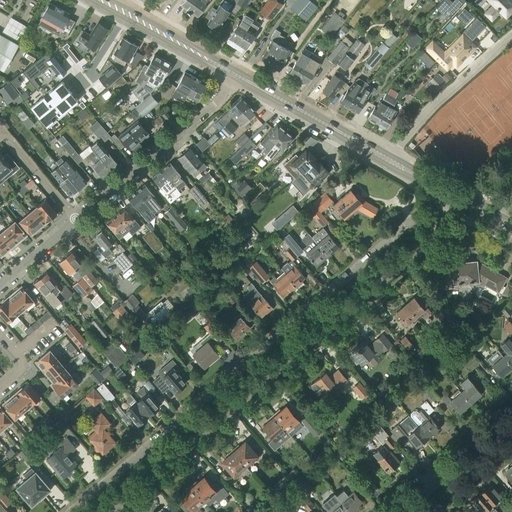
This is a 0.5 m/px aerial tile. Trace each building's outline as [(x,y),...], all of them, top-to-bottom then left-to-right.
[(184,0),(180,5),(189,11),(197,0),(184,0)] [(196,17),(207,3),(207,2),(208,0),(197,0),(189,11),(196,17)] [(248,0),(238,0),(236,3),(243,8),(248,0)] [(271,21),(283,5),(276,0),(267,0),(259,12),(271,21)] [(305,21),(318,7),(310,0),(286,0),(285,2),(287,3),(286,4),(289,7),(305,21)] [(442,0),(436,8),(448,19),(464,1),(463,0),(442,0)] [(505,15),(511,8),(511,2),(509,0),(489,0),(494,4),(484,14),(491,21),(501,11),(505,15)] [(228,11),(232,5),(225,1),(221,7),(219,6),(216,11),(207,24),(217,30),(226,18),(229,12),(228,11)] [(52,32),(65,39),(75,21),(68,17),(69,14),(49,2),(39,19),(54,27),(52,32)] [(463,7),(454,17),(463,27),(473,17),(463,7)] [(331,38),(345,20),(334,12),(321,30),(331,38)] [(234,48),(253,20),(245,15),(239,23),(229,38),(229,39),(227,43),(234,48)] [(476,17),(462,32),(471,41),(485,26),(476,17)] [(245,49),(255,34),(260,25),(253,20),(234,48),(242,53),(245,49)] [(8,22),(1,34),(18,44),(25,32),(8,22)] [(85,33),(80,41),(94,50),(108,30),(107,29),(107,28),(103,25),(102,26),(98,23),(90,36),(85,33)] [(345,33),(348,29),(343,25),(340,29),(345,33)] [(271,64),(284,41),(286,38),(279,35),(280,32),(276,30),(273,34),(269,39),(271,41),(261,58),(271,64)] [(415,33),(406,43),(412,48),(421,38),(415,33)] [(0,69),(3,71),(18,45),(0,34),(0,69)] [(432,42),(425,49),(447,69),(453,63),(456,65),(466,55),(464,52),(471,44),(462,36),(445,54),(432,42)] [(118,63),(130,42),(122,38),(113,54),(115,55),(113,60),(118,63)] [(346,70),(354,61),(353,60),(365,45),(357,39),(337,63),(346,70)] [(279,72),(291,51),(288,50),(291,44),(284,41),(271,64),(269,66),(279,72)] [(334,65),(349,48),(341,41),(326,59),(334,65)] [(129,62),(137,46),(130,42),(118,63),(123,66),(124,66),(127,61),(129,62)] [(389,48),(383,42),(363,65),(370,70),(389,48)] [(313,54),(308,51),(306,50),(298,62),(297,61),(289,73),(290,74),(291,77),(295,79),(297,78),(298,79),(313,54)] [(423,51),(418,57),(423,63),(429,68),(434,63),(429,57),(423,51)] [(53,56),(50,58),(46,53),(23,73),(38,91),(57,76),(59,78),(66,72),(53,56)] [(307,84),(315,72),(315,71),(322,59),(313,54),(298,79),(299,80),(300,82),(303,84),(306,83),(307,84)] [(155,73),(163,60),(154,55),(148,68),(144,66),(136,82),(141,85),(144,80),(146,81),(149,76),(152,78),(155,72),(155,73)] [(164,77),(171,64),(163,60),(155,73),(155,72),(152,78),(149,76),(146,81),(144,80),(141,85),(141,86),(149,90),(154,89),(159,81),(161,82),(164,77)] [(107,88),(121,76),(113,66),(99,78),(107,88)] [(332,98),(343,81),(338,78),(341,74),(337,71),(322,91),(332,98)] [(189,75),(185,72),(172,97),(183,103),(185,99),(196,78),(189,74),(189,75)] [(437,91),(445,83),(442,79),(437,74),(428,82),(437,91)] [(117,90),(127,82),(122,76),(112,85),(117,90)] [(197,101),(206,84),(199,80),(200,80),(196,78),(185,99),(195,104),(197,101)] [(8,81),(0,87),(0,93),(4,98),(7,102),(18,94),(8,81)] [(62,82),(31,108),(46,126),(78,101),(62,82)] [(348,107),(349,107),(356,94),(361,86),(354,82),(348,90),(344,96),(343,95),(339,102),(343,104),(343,106),(347,108),(348,107)] [(356,94),(349,107),(349,108),(349,110),(353,112),(355,111),(358,113),(371,92),(364,88),(359,96),(358,95),(362,87),(361,86),(356,94)] [(375,123),(376,124),(392,97),(386,94),(381,103),(380,102),(377,107),(375,106),(368,119),(369,119),(369,121),(373,124),(375,123)] [(157,103),(150,95),(134,109),(135,110),(138,113),(141,117),(157,103)] [(392,97),(376,124),(378,125),(378,127),(382,129),(384,128),(386,129),(393,117),(396,111),(392,108),(397,100),(392,97)] [(236,117),(249,106),(242,98),(229,110),(230,110),(215,125),(220,130),(221,128),(226,124),(235,116),(236,117)] [(243,124),(255,113),(249,106),(236,117),(235,116),(226,124),(221,128),(220,130),(226,137),(241,123),(243,124)] [(89,115),(83,109),(81,110),(80,111),(86,118),(89,115)] [(128,129),(138,140),(147,133),(139,123),(143,119),(141,117),(138,113),(135,110),(129,115),(133,119),(133,123),(128,127),(129,128),(128,129)] [(166,112),(162,116),(170,125),(174,121),(166,112)] [(148,114),(144,118),(148,122),(152,118),(148,114)] [(158,116),(153,120),(157,125),(162,121),(158,116)] [(31,120),(28,117),(23,121),(26,125),(31,120)] [(102,143),(111,137),(109,135),(110,135),(108,132),(102,125),(93,133),(102,143)] [(265,156),(285,132),(277,125),(266,138),(261,144),(266,147),(262,153),(265,156)] [(129,148),(138,140),(128,129),(119,137),(129,148)] [(249,131),(248,130),(244,134),(236,142),(240,147),(253,135),(250,131),(249,131)] [(282,152),(293,138),(285,132),(265,156),(268,158),(277,148),(282,152)] [(204,137),(196,145),(202,152),(218,138),(215,134),(207,141),(204,137)] [(63,135),(58,139),(62,145),(77,164),(83,160),(78,154),(67,141),(63,135)] [(230,158),(236,164),(255,145),(250,139),(230,158)] [(89,146),(93,151),(110,171),(117,164),(108,153),(99,142),(97,142),(90,147),(89,146)] [(89,146),(78,154),(83,160),(86,157),(92,165),(102,177),(110,171),(93,151),(89,146)] [(200,172),(206,167),(203,163),(191,148),(184,153),(200,172)] [(305,151),(290,164),(299,175),(314,161),(313,159),(314,158),(308,151),(307,152),(305,151)] [(194,177),(200,172),(184,153),(178,158),(190,173),(194,177)] [(0,173),(5,180),(19,168),(7,154),(2,158),(0,155),(0,173)] [(66,160),(58,166),(78,189),(81,187),(83,187),(85,185),(86,183),(86,182),(76,169),(75,170),(66,160)] [(299,175),(291,182),(302,195),(310,187),(311,188),(328,173),(320,164),(318,165),(314,161),(299,175)] [(180,193),(182,191),(180,189),(185,184),(179,176),(180,175),(170,163),(161,171),(177,189),(178,190),(178,191),(180,193)] [(58,166),(51,172),(60,183),(59,183),(70,196),(71,195),(73,195),(76,193),(76,191),(78,189),(58,166)] [(177,189),(161,171),(153,178),(163,190),(164,189),(171,197),(178,191),(178,190),(177,189)] [(208,181),(213,178),(208,172),(204,176),(208,181)] [(208,191),(213,187),(208,181),(204,176),(199,180),(208,191)] [(242,198),(252,189),(242,179),(233,188),(242,198)] [(154,214),(162,207),(154,197),(154,196),(145,185),(136,192),(154,214)] [(204,209),(210,204),(194,185),(189,190),(204,209)] [(252,189),(242,198),(248,204),(259,193),(253,187),(252,189)] [(355,197),(350,191),(333,205),(344,218),(356,208),(372,218),(377,209),(364,201),(358,194),(355,197)] [(154,214),(136,192),(128,198),(138,210),(139,209),(149,222),(156,216),(154,214)] [(321,212),(332,202),(324,193),(313,203),(321,212)] [(45,200),(36,207),(48,221),(57,214),(45,200)] [(312,203),(306,208),(316,220),(316,219),(323,227),(328,222),(322,215),(312,203)] [(291,205),(274,220),(279,227),(297,212),(291,205)] [(36,207),(28,214),(40,228),(48,221),(36,207)] [(171,207),(164,213),(181,231),(187,225),(183,220),(183,221),(171,207)] [(124,209),(115,217),(120,222),(124,227),(126,229),(128,232),(131,235),(141,227),(128,213),(124,209)] [(28,214),(19,221),(31,235),(40,228),(28,214)] [(232,219),(228,214),(222,219),(232,231),(242,223),(236,215),(232,219)] [(126,229),(124,227),(120,222),(115,217),(107,224),(110,228),(109,229),(119,240),(122,237),(126,241),(132,236),(131,235),(128,232),(126,229)] [(15,222),(6,229),(18,243),(26,235),(15,222)] [(327,256),(338,246),(323,228),(312,238),(327,256)] [(6,229),(0,233),(0,238),(9,250),(18,243),(6,229)] [(103,229),(99,229),(97,231),(96,234),(93,238),(100,246),(97,248),(105,258),(112,253),(108,248),(114,242),(103,229)] [(152,234),(145,241),(151,248),(158,241),(152,234)] [(316,265),(327,256),(312,238),(308,234),(303,238),(308,244),(303,249),(306,253),(306,254),(316,265)] [(284,241),(287,244),(290,248),(296,256),(297,256),(302,252),(290,237),(284,241)] [(0,238),(0,256),(1,257),(9,250),(0,238)] [(121,241),(116,245),(122,252),(127,248),(121,241)] [(204,256),(209,251),(204,245),(199,250),(204,256)] [(290,248),(286,251),(285,252),(291,260),(296,256),(290,248)] [(73,251),(66,257),(77,271),(89,284),(91,287),(98,281),(90,271),(89,271),(86,267),(84,268),(81,265),(83,263),(73,251)] [(193,259),(186,251),(179,257),(187,265),(193,259)] [(123,272),(133,264),(122,252),(113,260),(123,272)] [(133,264),(138,260),(131,252),(127,256),(133,264)] [(242,260),(262,283),(269,277),(256,263),(254,265),(247,256),(242,260)] [(69,275),(71,273),(78,281),(72,287),(82,298),(93,289),(91,287),(89,284),(77,271),(66,257),(59,263),(69,275)] [(244,277),(250,272),(241,261),(235,266),(244,277)] [(475,264),(475,262),(450,264),(450,266),(447,267),(435,277),(445,288),(451,282),(452,283),(458,283),(458,284),(471,283),(471,281),(477,281),(478,280),(498,291),(505,279),(478,264),(475,264)] [(292,268),(287,263),(281,269),(285,273),(297,288),(303,282),(302,281),(305,278),(295,266),(292,268)] [(62,303),(73,294),(65,285),(63,286),(60,281),(57,283),(48,272),(41,278),(58,298),(60,301),(62,303)] [(297,288),(285,273),(277,280),(274,277),(270,281),(272,284),(283,297),(290,291),(291,293),(297,288)] [(41,278),(34,284),(48,300),(50,299),(55,305),(60,301),(58,298),(41,278)] [(262,318),(272,309),(254,287),(255,287),(251,283),(248,286),(247,289),(249,291),(243,296),(262,318)] [(201,292),(193,284),(186,290),(193,299),(201,292)] [(508,297),(511,288),(511,287),(507,285),(503,294),(508,297)] [(21,287),(13,294),(24,308),(33,301),(21,287)] [(230,304),(236,300),(230,291),(224,295),(230,304)] [(13,294),(4,302),(16,315),(24,308),(13,294)] [(146,316),(137,305),(139,303),(132,295),(124,302),(149,333),(171,314),(161,303),(146,316)] [(419,303),(414,297),(405,305),(417,320),(422,316),(425,320),(432,314),(421,302),(419,303)] [(4,302),(0,305),(0,313),(7,322),(16,315),(4,302)] [(123,325),(132,317),(121,304),(112,312),(123,325)] [(511,312),(505,304),(499,309),(507,318),(511,313),(511,312)] [(413,323),(417,320),(405,305),(396,313),(401,319),(399,320),(405,327),(411,321),(413,323)] [(448,322),(453,318),(443,305),(437,309),(448,322)] [(195,306),(179,319),(184,325),(200,311),(195,306)] [(236,340),(249,328),(250,328),(238,315),(234,319),(236,321),(230,326),(233,330),(230,333),(236,340)] [(64,329),(63,330),(79,348),(87,341),(71,323),(69,325),(63,319),(59,323),(64,329)] [(95,319),(92,322),(104,337),(108,334),(95,319)] [(511,336),(511,335),(511,325),(507,320),(502,325),(511,336)] [(204,368),(219,355),(211,347),(217,342),(212,335),(217,331),(209,322),(205,326),(204,327),(209,333),(202,340),(201,344),(203,346),(193,355),(204,368)] [(145,343),(151,338),(148,334),(142,339),(145,343)] [(383,351),(390,345),(382,335),(375,341),(376,342),(369,349),(362,342),(352,351),(354,353),(350,356),(356,364),(360,361),(362,363),(368,358),(374,365),(381,359),(377,355),(383,350),(383,351)] [(408,350),(413,346),(405,336),(400,341),(408,350)] [(511,367),(511,343),(508,339),(501,345),(505,350),(501,354),(511,367)] [(116,367),(128,357),(119,347),(107,357),(116,367)] [(49,350),(36,362),(43,370),(57,359),(49,350)] [(511,368),(511,367),(501,354),(497,350),(487,358),(492,365),(492,366),(501,377),(511,368)] [(135,365),(141,360),(135,353),(129,357),(135,365)] [(476,367),(481,363),(472,353),(467,357),(476,367)] [(471,372),(476,367),(467,357),(465,355),(461,358),(463,361),(462,362),(471,372)] [(57,359),(43,370),(50,379),(64,367),(57,359)] [(162,378),(156,383),(163,391),(168,386),(173,392),(175,391),(175,392),(186,383),(182,378),(185,376),(180,370),(181,369),(172,360),(158,372),(162,378)] [(425,371),(430,366),(427,362),(421,366),(425,371)] [(189,363),(184,367),(189,372),(194,369),(189,363)] [(104,378),(112,370),(108,366),(100,373),(104,378)] [(54,383),(51,385),(55,389),(57,387),(71,375),(64,367),(50,379),(54,383)] [(346,380),(338,370),(329,378),(325,373),(309,386),(318,397),(329,388),(332,392),(346,380)] [(138,377),(143,384),(147,380),(142,374),(138,377)] [(59,389),(56,391),(62,398),(78,384),(71,375),(57,387),(59,389)] [(472,383),(467,377),(460,383),(463,386),(458,389),(470,404),(481,394),(472,383)] [(365,399),(370,395),(359,382),(352,388),(361,399),(364,397),(365,399)] [(28,385),(20,392),(31,405),(40,398),(28,385)] [(148,415),(159,406),(148,394),(149,393),(144,387),(137,393),(142,398),(137,402),(148,415)] [(430,389),(428,387),(423,391),(426,394),(433,402),(434,403),(439,398),(431,388),(430,389)] [(94,407),(103,398),(94,388),(84,396),(94,407)] [(470,404),(458,389),(448,398),(446,395),(442,399),(449,407),(452,404),(459,413),(470,404)] [(20,392),(12,399),(23,412),(31,405),(20,392)] [(383,404),(389,399),(383,393),(378,397),(383,404)] [(130,394),(126,397),(127,402),(129,406),(130,408),(126,411),(137,424),(148,415),(137,402),(130,394)] [(431,404),(433,402),(426,394),(425,395),(427,397),(426,398),(431,404)] [(12,399),(3,406),(15,419),(23,412),(12,399)] [(118,405),(113,399),(108,403),(121,419),(126,414),(119,405),(118,405)] [(428,415),(434,410),(426,401),(420,406),(423,409),(419,413),(417,411),(413,411),(410,413),(410,417),(418,427),(417,427),(428,439),(440,429),(428,415)] [(300,423),(286,407),(281,412),(279,410),(274,415),(287,430),(286,430),(291,436),(303,426),(300,423)] [(0,409),(0,408),(0,425),(3,429),(12,422),(0,409)] [(65,424),(73,417),(67,411),(59,417),(65,424)] [(102,454),(115,443),(103,429),(110,424),(101,414),(90,424),(96,432),(88,438),(95,446),(93,448),(99,454),(101,453),(102,454)] [(315,437),(322,431),(308,414),(300,421),(315,437)] [(280,446),(286,441),(281,435),(286,430),(287,430),(274,415),(267,420),(269,422),(263,427),(280,446)] [(60,432),(66,427),(60,420),(54,425),(60,432)] [(409,433),(403,426),(400,423),(390,431),(398,440),(403,436),(405,438),(406,437),(416,449),(428,439),(417,427),(409,433)] [(388,472),(399,463),(389,450),(396,444),(389,436),(384,440),(386,443),(373,455),(388,472)] [(62,478),(78,465),(69,455),(75,449),(67,439),(60,445),(62,447),(47,460),(62,478)] [(259,458),(245,442),(240,447),(238,446),(232,451),(245,466),(251,461),(253,463),(259,458)] [(24,447),(18,452),(26,462),(32,457),(24,447)] [(236,478),(241,473),(239,471),(245,466),(232,451),(226,456),(228,458),(222,462),(236,478)] [(303,475),(297,467),(294,470),(293,470),(288,474),(295,483),(300,478),(303,475)] [(50,489),(32,468),(23,475),(27,480),(17,488),(31,505),(39,498),(40,500),(45,496),(44,494),(50,489)] [(288,474),(283,478),(290,487),(291,486),(294,484),(295,483),(288,474)] [(191,487),(204,502),(207,506),(216,498),(219,501),(229,493),(224,486),(222,488),(216,481),(211,486),(204,478),(198,483),(197,481),(191,487)] [(312,490),(303,478),(301,479),(300,478),(295,483),(294,484),(305,496),(306,496),(312,490)] [(355,493),(360,489),(352,479),(346,483),(350,488),(345,493),(343,490),(336,496),(350,511),(356,507),(354,506),(361,500),(355,493)] [(305,496),(294,484),(291,486),(297,493),(294,496),(307,511),(314,506),(306,496),(305,496)] [(494,508),(504,499),(490,484),(480,492),(494,508)] [(192,511),(202,511),(198,507),(204,502),(191,487),(185,492),(186,493),(181,498),(192,511)] [(0,488),(0,511),(7,511),(4,508),(11,502),(10,500),(0,488)] [(476,511),(497,511),(494,508),(480,492),(471,500),(477,508),(475,510),(476,511)] [(349,511),(350,511),(336,496),(335,494),(323,504),(329,511),(349,511)]
